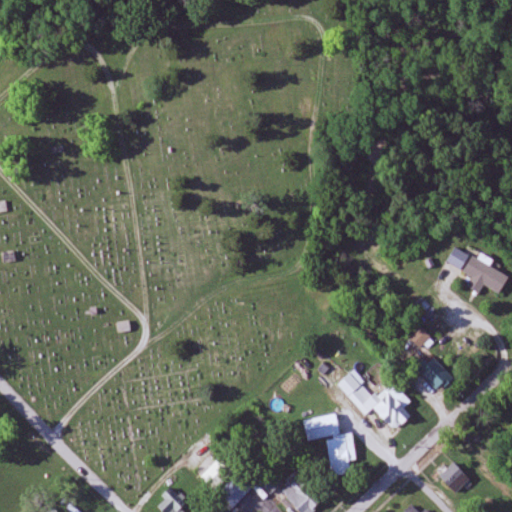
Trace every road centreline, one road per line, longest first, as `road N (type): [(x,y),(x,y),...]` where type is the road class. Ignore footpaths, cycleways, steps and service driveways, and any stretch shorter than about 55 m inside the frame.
road 1 (residential): [(355,511),(503,368)]
road 2 (residential): [(127,511),(0,379)]
